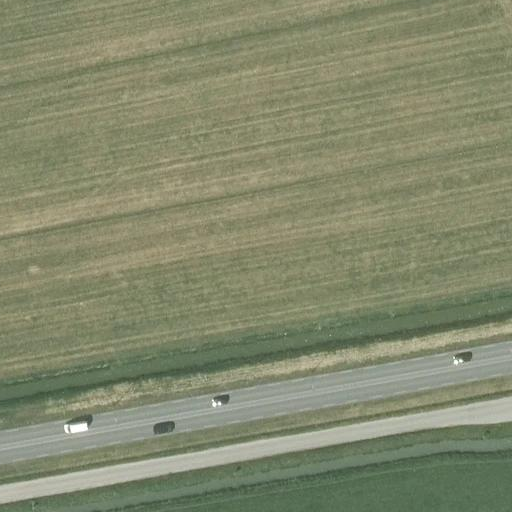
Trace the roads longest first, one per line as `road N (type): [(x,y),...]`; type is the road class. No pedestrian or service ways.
road 1 (primary): [(0,451),(511,361)]
road 2 (unclassified): [(0,496),(511,407)]
